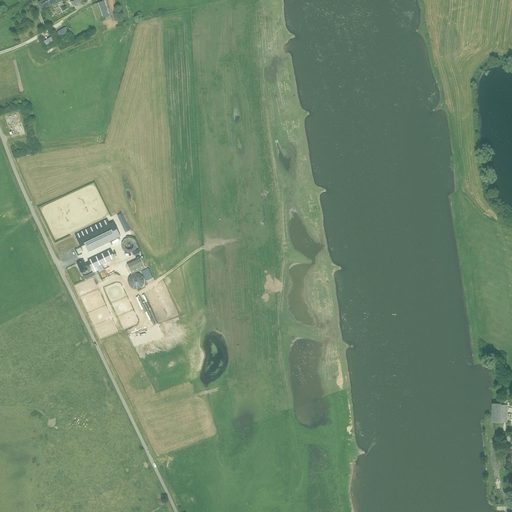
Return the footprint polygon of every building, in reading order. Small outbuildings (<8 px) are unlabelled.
[(60,0),(41,0),(38,2),(42,10),(60,0)] [(97,20),(106,17),(108,16),(103,1),(92,4),(97,20)] [(68,32),(65,27),(58,31),(61,37),(68,32)] [(127,232),(130,230),(122,213),(119,215),(127,232)] [(107,219),(75,234),(80,246),(85,244),(88,251),(120,237),(113,222),(109,224),(107,219)] [(132,243),(126,239),(122,245),(128,249),(132,243)] [(87,271),(91,268),(94,273),(98,270),(97,267),(102,265),(114,258),(110,250),(88,260),(88,262),(85,264),(83,260),(77,263),(82,273),(87,271)] [(140,258),(127,264),(131,274),(145,268),(140,258)] [(87,271),(82,273),(85,281),(95,275),(94,273),(91,268),(87,271)] [(152,278),(148,269),(143,271),(147,280),(152,278)] [(506,417),(507,405),(501,405),(501,404),(498,404),(498,405),(496,405),(495,418),(500,419),(500,422),(504,422),(504,417),(506,417)]
